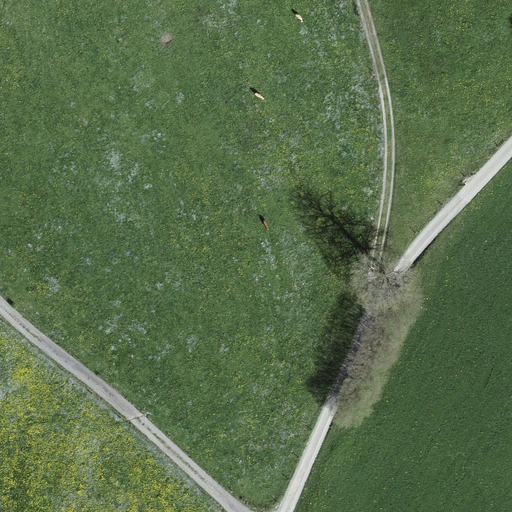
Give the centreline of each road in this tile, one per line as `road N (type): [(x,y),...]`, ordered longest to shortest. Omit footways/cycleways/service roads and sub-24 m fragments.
road 1 (track): [(0,308),(236,511)]
road 2 (track): [(377,289),(387,163),(366,0)]
road 3 (track): [(377,289),(330,410),(278,511)]
road 4 (track): [(511,149),(377,289)]
